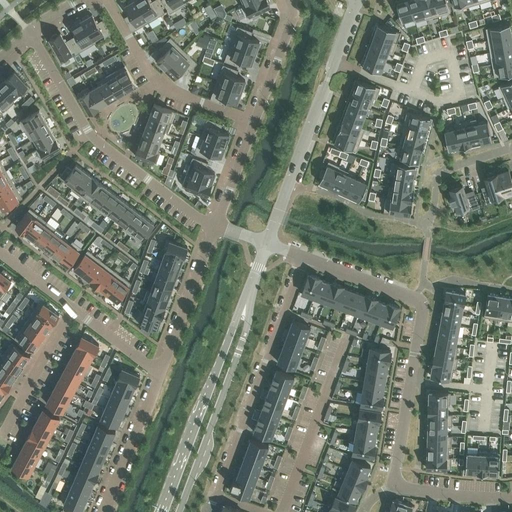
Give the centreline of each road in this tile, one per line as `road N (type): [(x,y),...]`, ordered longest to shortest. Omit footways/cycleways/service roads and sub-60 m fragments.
road 1 (residential): [(305,257),(422,303),(398,480)]
road 2 (residential): [(29,33),(90,135),(215,226)]
road 3 (residential): [(211,511),(305,257)]
road 4 (tertiary): [(268,245),(358,0)]
road 5 (tertiary): [(247,301),(159,511)]
road 6 (tertiary): [(179,511),(248,321),(247,301)]
road 7 (residential): [(106,0),(156,83),(254,122)]
road 8 (residential): [(215,226),(160,376)]
road 9 (residential): [(160,376),(104,511)]
road 10 (residential): [(74,310),(3,434)]
road 11 (residential): [(254,122),(291,21),(288,0)]
